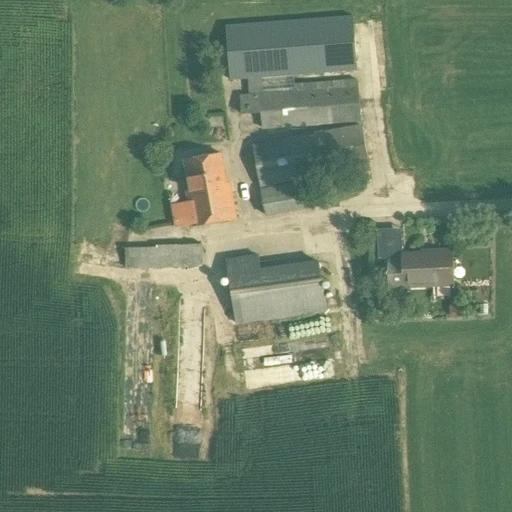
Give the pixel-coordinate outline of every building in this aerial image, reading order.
[(262,77),(357,69),(353,15),(227,25),(231,79),(247,78),(262,77)] [(293,91),(263,93),(262,77),(247,78),(248,94),(242,95),(244,115),(261,114),(262,127),(361,120),(358,79),(293,84),(293,91)] [(262,186),(369,166),(361,125),(254,146),(262,186)] [(226,183),(221,153),(184,160),(190,193),(187,194),(193,225),(236,217),(230,182),(226,183)] [(267,216),(319,207),(315,181),(263,190),(267,216)] [(126,268),(202,266),(201,244),(156,246),(156,248),(125,248),(126,268)] [(399,294),(399,286),(453,284),(451,249),(402,251),(402,257),(388,258),(390,287),(390,294),(399,294)] [(261,271),(259,255),(228,259),(236,323),(325,310),(319,263),(261,271)] [(454,305),(449,311),(450,316),(460,316),(460,305),(454,305)]
